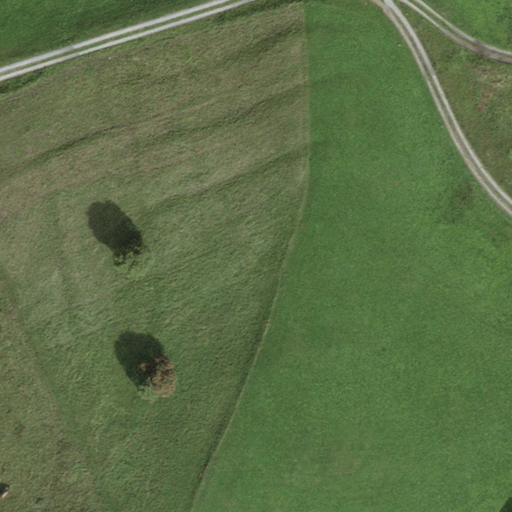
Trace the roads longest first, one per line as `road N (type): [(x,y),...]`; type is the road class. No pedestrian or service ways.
road 1 (track): [(249,0),(0,79)]
road 2 (track): [(511,210),(462,148),(388,0)]
road 3 (track): [(511,56),(478,46),(400,0)]
